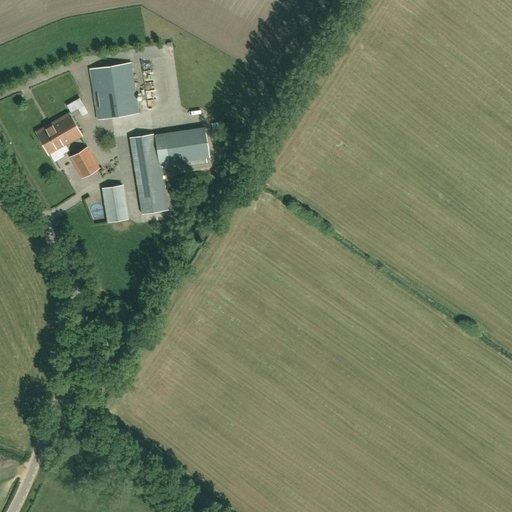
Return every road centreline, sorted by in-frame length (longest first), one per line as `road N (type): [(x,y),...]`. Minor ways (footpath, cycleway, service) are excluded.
road 1 (unclassified): [(62,387),(76,340),(71,281),(0,148)]
road 2 (residential): [(221,511),(62,387)]
road 3 (unclassified): [(12,511),(62,387)]
